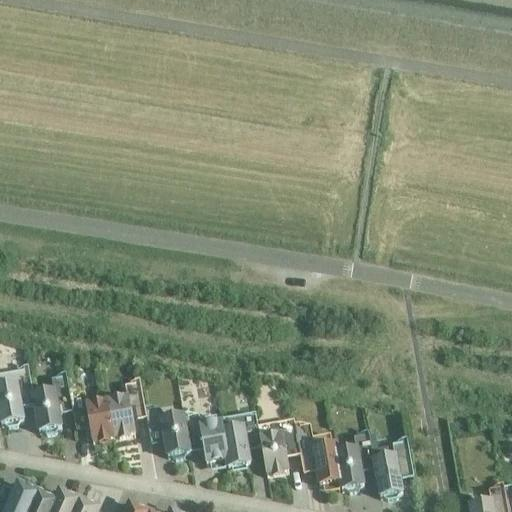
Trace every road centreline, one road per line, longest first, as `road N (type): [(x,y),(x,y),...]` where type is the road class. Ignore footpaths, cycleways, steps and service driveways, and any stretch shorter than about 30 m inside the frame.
road 1 (unclassified): [(511,303),(0,212)]
road 2 (unclassified): [(0,458),(263,511)]
